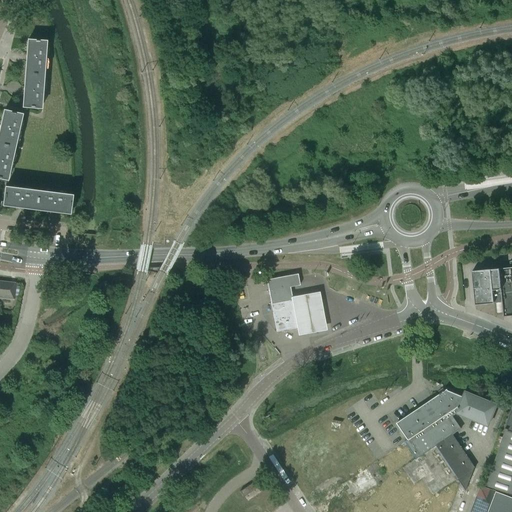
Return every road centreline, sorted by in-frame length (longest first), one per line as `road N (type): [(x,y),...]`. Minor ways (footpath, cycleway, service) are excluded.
road 1 (tertiary): [(37,256),(273,248),(385,223)]
road 2 (unclassified): [(235,418),(294,361),(431,307)]
road 3 (track): [(78,511),(87,444),(136,353)]
road 4 (unclassified): [(134,511),(235,418)]
road 5 (residential): [(0,377),(25,332),(37,256)]
